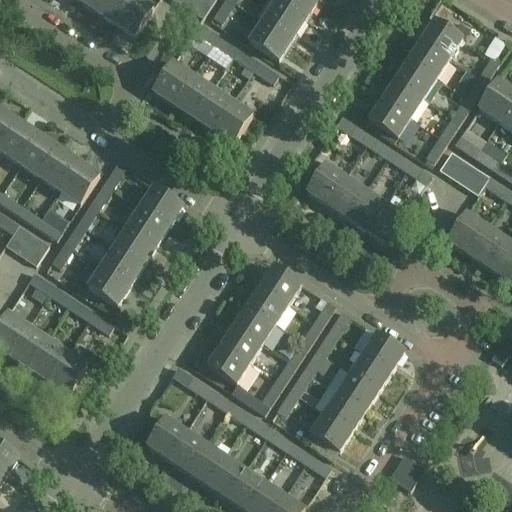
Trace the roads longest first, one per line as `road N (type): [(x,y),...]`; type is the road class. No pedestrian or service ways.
road 1 (residential): [(69,470),(239,211)]
road 2 (residential): [(239,211),(372,0)]
road 3 (residential): [(345,511),(450,348)]
road 4 (residential): [(103,123),(122,83),(116,74),(3,0)]
road 5 (residential): [(379,300),(403,264),(425,268),(471,304),(469,326),(450,348)]
road 6 (residential): [(379,300),(239,211)]
road 7 (residential): [(239,211),(103,123)]
road 8 (residential): [(103,123),(0,60)]
